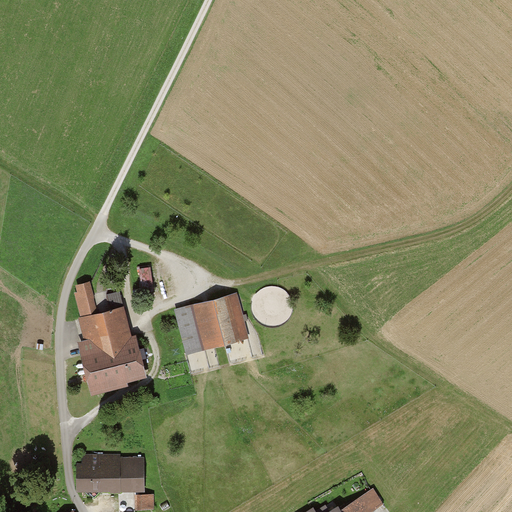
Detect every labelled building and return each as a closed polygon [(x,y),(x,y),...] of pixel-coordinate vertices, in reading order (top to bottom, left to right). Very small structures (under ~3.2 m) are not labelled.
[(84,339),(79,341),(93,392),(125,384),(124,379),(146,373),(136,334),(132,335),(124,305),(98,312),(90,281),(76,284),(78,292),(75,293),(81,316),(78,317),(84,339)] [(237,292),(175,309),(186,352),(249,335),(237,292)] [(147,491),(147,454),(79,454),(79,491),(147,491)] [(316,511),(312,504),(298,511),(366,511),(382,502),(371,484),(338,506),(336,502),(320,511),(316,511)] [(133,507),(152,507),(152,493),(133,493),(133,507)]
